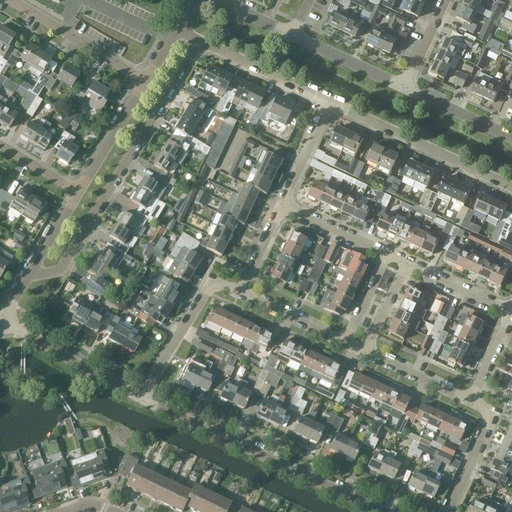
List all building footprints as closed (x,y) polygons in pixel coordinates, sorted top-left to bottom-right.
[(362,0),(355,0),(354,4),(365,9),(368,3),(362,0)] [(424,7),(409,0),(404,11),(418,18),(424,7)] [(482,0),(465,0),(462,6),(479,14),(488,18),(496,22),(502,9),(493,5),(490,13),(483,10),(479,8),(483,0),(482,0)] [(378,6),(369,24),(375,27),(381,14),(387,17),(389,11),(379,6),(379,7),(378,6)] [(479,14),(462,6),(456,19),(465,23),(462,29),(474,35),(477,27),(472,24),(477,13),(479,14)] [(510,35),(511,31),(511,30),(511,14),(507,12),(499,30),(510,35)] [(329,26),(345,33),(352,18),(349,17),(348,19),(335,13),(329,26)] [(388,31),(379,50),(391,55),(397,41),(390,38),(397,23),(404,26),(407,21),(395,15),(388,31)] [(352,18),(345,33),(356,39),(362,26),(354,22),(355,20),(352,18)] [(485,24),(494,28),(496,23),(496,22),(488,18),(485,24)] [(367,44),(379,50),(388,31),(378,26),(375,31),(374,31),(367,44)] [(0,74),(6,65),(7,63),(2,60),(10,48),(9,47),(15,36),(1,27),(0,28),(0,49),(1,50),(0,51),(0,74)] [(466,34),(464,38),(461,44),(472,48),(475,42),(477,39),(466,34)] [(478,39),(486,43),(488,39),(480,35),(478,39)] [(500,55),(503,50),(504,46),(496,42),(489,39),(485,50),(491,52),(500,56),(500,55)] [(442,50),(441,51),(455,58),(455,57),(461,59),(465,49),(460,47),(460,46),(447,40),(444,45),(442,45),(440,49),(442,50)] [(28,71),(29,69),(40,52),(41,51),(29,44),(22,55),(15,51),(7,63),(6,65),(13,69),(19,59),(27,64),(26,66),(25,65),(23,69),(27,72),(28,71)] [(482,70),(491,52),(485,50),(477,68),(482,70)] [(500,55),(511,60),(511,58),(511,54),(503,50),(500,55)] [(441,51),(436,62),(450,69),(455,58),(441,51)] [(52,60),(40,52),(29,69),(28,71),(39,77),(40,75),(43,75),(44,73),(46,75),(40,84),(37,82),(34,89),(30,86),(27,92),(36,97),(37,98),(43,87),(47,82),(52,73),(46,69),(52,60)] [(450,69),(436,62),(434,67),(432,67),(429,75),(437,78),(439,78),(444,80),(450,69)] [(464,69),(473,73),(475,67),(467,63),(464,69)] [(58,77),(56,80),(57,80),(71,89),(80,75),(65,66),(58,77)] [(206,86),(212,89),(220,72),(208,67),(200,83),(198,88),(203,91),(206,86)] [(218,92),(216,97),(221,99),(225,92),(232,78),(220,72),(212,89),(218,92)] [(454,85),(463,89),(468,77),(459,73),(454,85)] [(472,93),(483,98),(492,79),(481,74),(478,79),(472,93)] [(0,86),(2,88),(13,94),(15,92),(18,86),(3,77),(0,75),(0,86)] [(492,79),(483,98),(494,104),(501,90),(503,84),(492,79)] [(19,87),(24,90),(27,85),(22,81),(19,87)] [(53,86),(47,82),(43,87),(50,92),(53,86)] [(64,115),(66,116),(71,119),(84,97),(91,101),(87,107),(100,114),(106,103),(103,102),(109,93),(92,83),(87,92),(80,88),(64,115)] [(242,111),(243,109),(246,104),(253,88),(242,83),(232,104),(237,106),(236,109),(242,111)] [(26,99),(22,105),(23,106),(21,108),(27,112),(29,110),(28,110),(36,97),(27,92),(24,90),(19,87),(18,86),(15,92),(26,99)] [(243,109),(255,115),(265,94),(262,92),(263,90),(255,87),(254,89),(253,88),(246,104),(243,109)] [(208,98),(196,92),(193,98),(205,105),(208,98)] [(27,112),(26,114),(32,118),(43,101),(37,98),(36,97),(28,110),(29,110),(27,112)] [(8,103),(0,115),(0,123),(8,129),(20,110),(12,106),(15,100),(11,98),(8,103)] [(265,106),(259,119),(259,120),(268,124),(271,116),(286,122),(293,107),(276,99),(272,109),(265,106)] [(190,106),(183,118),(196,126),(203,116),(209,119),(213,112),(202,105),(194,100),(191,106),(190,106)] [(215,110),(221,114),(226,103),(220,100),(215,110)] [(232,106),(226,103),(221,114),(227,117),(232,106)] [(71,119),(66,116),(60,127),(65,130),(71,119)] [(225,117),(223,123),(234,128),(236,122),(225,117)] [(172,136),(173,137),(191,148),(196,141),(190,137),(196,126),(183,118),(175,130),(176,130),(172,136)] [(20,136),(32,144),(45,122),(40,119),(35,126),(29,123),(20,136)] [(71,125),(76,129),(79,124),(73,121),(71,125)] [(212,132),(217,134),(222,123),(217,121),(212,132)] [(46,133),(51,126),(45,122),(32,144),(37,147),(36,149),(42,152),(43,150),(44,151),(53,137),(46,133)] [(231,133),(234,128),(223,123),(220,128),(231,133)] [(231,133),(220,128),(218,134),(229,139),(231,133)] [(331,143),(343,149),(350,134),(338,128),(331,143)] [(64,132),(54,149),(59,152),(55,158),(67,165),(72,158),(72,159),(78,150),(71,146),(75,139),(64,132)] [(226,144),(229,139),(218,134),(215,139),(226,144)] [(350,134),(343,149),(356,155),(363,140),(350,134)] [(161,153),(161,154),(174,162),(181,152),(187,155),(191,148),(173,137),(170,143),(168,142),(164,148),(163,148),(161,151),(161,153)] [(223,149),(226,144),(215,139),(213,144),(223,149)] [(245,139),(238,155),(243,157),(247,148),(252,150),(255,144),(245,139)] [(191,148),(203,155),(207,148),(196,141),(191,148)] [(213,144),(211,147),(210,149),(221,155),(223,149),(213,144)] [(367,160),(379,166),(387,150),(375,145),(367,160)] [(218,160),(221,155),(210,149),(208,155),(218,160)] [(387,150),(379,166),(391,171),(399,156),(387,150)] [(263,153),(258,164),(276,173),(278,168),(280,169),(284,159),(272,154),(271,156),(263,153)] [(162,171),(158,177),(169,184),(174,186),(176,182),(172,180),(174,177),(168,173),(174,162),(161,154),(153,166),(162,171)] [(216,165),(218,160),(208,155),(205,160),(216,165)] [(238,155),(233,166),(238,168),(243,157),(238,155)] [(325,156),(322,162),(335,168),(337,162),(325,156)] [(347,174),(353,176),(360,162),(354,159),(347,174)] [(403,177),(415,183),(423,167),(418,165),(419,163),(410,159),(406,168),(407,169),(403,177)] [(216,165),(205,160),(203,165),(208,168),(213,170),(216,165)] [(360,162),(353,176),(358,179),(365,164),(360,162)] [(250,174),(256,177),(271,184),(273,179),(275,179),(277,175),(275,174),(276,173),(258,164),(255,170),(252,169),(250,174)] [(203,165),(197,177),(202,179),(208,168),(203,165)] [(238,168),(233,166),(228,177),(232,179),(238,168)] [(327,188),(332,176),(334,171),(323,166),(320,172),(326,175),(322,186),(315,183),(309,197),(320,203),(327,188)] [(423,167),(415,183),(427,188),(432,178),(433,179),(436,172),(429,168),(428,170),(423,167)] [(345,176),(334,171),(332,176),(343,181),(345,176)] [(357,182),(345,176),(343,181),(354,186),(357,182)] [(383,190),(389,193),(396,180),(390,176),(383,190)] [(159,202),(169,184),(158,177),(155,183),(146,178),(143,182),(142,181),(138,188),(139,189),(139,190),(159,202)] [(197,177),(192,188),(197,191),(202,179),(197,177)] [(256,177),(250,188),(259,192),(265,195),(268,190),(270,191),(272,186),(270,185),(271,184),(256,177)] [(432,193),(424,210),(426,211),(430,213),(438,198),(449,203),(451,200),(458,184),(446,178),(438,194),(438,196),(432,193)] [(396,180),(389,193),(396,196),(402,183),(396,180)] [(368,187),(357,182),(354,186),(366,191),(368,187)] [(458,184),(451,200),(452,200),(452,202),(456,204),(457,202),(464,206),(471,190),(458,184)] [(236,195),(239,196),(254,204),(259,192),(250,188),(244,185),(241,191),(238,190),(236,195)] [(7,209),(21,217),(32,198),(26,194),(27,192),(19,188),(16,194),(17,195),(15,199),(6,193),(0,202),(0,204),(1,205),(0,206),(0,210),(4,213),(5,212),(7,209)] [(192,188),(186,200),(191,202),(197,191),(192,188)] [(320,203),(331,208),(338,193),(327,188),(320,203)] [(140,207),(136,213),(148,220),(152,222),(154,224),(165,206),(159,202),(139,190),(136,194),(134,193),(130,200),(132,201),(131,202),(140,207)] [(426,190),(418,207),(424,210),(432,193),(426,190)] [(199,192),(194,203),(202,206),(207,196),(199,192)] [(360,203),(353,218),(364,223),(369,215),(375,217),(381,205),(386,195),(379,192),(376,200),(373,201),(365,197),(361,204),(360,203)] [(331,208),(342,213),(349,198),(338,193),(331,208)] [(488,198),(489,196),(483,193),(482,195),(475,211),(487,217),(495,201),(488,198)] [(353,218),(360,203),(363,197),(357,194),(354,201),(349,198),(342,213),(353,218)] [(392,198),(386,195),(381,205),(387,208),(392,198)] [(239,196),(233,208),(248,215),(254,204),(239,196)] [(33,224),(36,219),(39,214),(41,215),(47,204),(39,199),(38,201),(32,198),(21,217),(33,224)] [(186,200),(181,212),(186,214),(191,202),(186,200)] [(490,241),(497,244),(503,230),(503,229),(506,223),(501,221),(507,207),(495,201),(487,217),(500,222),(499,224),(498,224),(490,241)] [(403,203),(401,207),(412,212),(413,210),(414,208),(403,203)] [(414,208),(413,210),(424,215),(426,211),(424,210),(418,207),(415,206),(414,208)] [(454,224),(461,227),(469,210),(462,207),(454,224)] [(233,208),(228,219),(237,223),(243,226),(245,221),(247,222),(250,217),(248,216),(248,215),(233,208)] [(469,210),(461,227),(467,230),(470,223),(475,213),(469,210)] [(426,211),(424,215),(435,221),(436,218),(437,216),(430,213),(426,211)] [(186,214),(181,212),(176,222),(181,224),(186,214)] [(122,214),(118,220),(120,221),(117,226),(134,236),(135,236),(141,226),(143,227),(146,222),(148,220),(136,213),(133,219),(124,214),(123,215),(122,214)] [(377,229),(388,235),(395,220),(384,215),(377,229)] [(222,216),(216,228),(231,235),(237,223),(228,219),(222,216)] [(435,221),(434,224),(445,229),(447,224),(436,218),(435,221)] [(388,235),(400,240),(406,225),(395,220),(388,235)] [(174,225),(169,223),(165,230),(171,233),(174,225)] [(411,245),(418,230),(420,225),(415,223),(413,228),(406,225),(400,240),(411,245)] [(445,229),(442,235),(449,237),(453,227),(454,227),(447,224),(445,229)] [(118,243),(115,249),(126,255),(130,248),(127,246),(134,236),(117,226),(116,227),(115,226),(111,232),(113,233),(110,238),(118,243)] [(161,236),(164,231),(158,227),(155,232),(161,236)] [(453,227),(449,237),(455,240),(460,230),(454,227),(453,227)] [(216,228),(211,239),(226,246),(231,235),(216,228)] [(422,250),(428,235),(431,230),(426,228),(423,233),(418,230),(411,245),(422,250)] [(9,235),(22,243),(26,237),(13,229),(9,235)] [(503,230),(497,244),(511,251),(511,244),(506,241),(510,232),(503,229),(503,230)] [(287,245),(301,251),(306,254),(308,249),(303,247),(307,240),(301,238),(302,236),(291,231),(287,240),(289,241),(287,245)] [(183,234),(180,239),(197,249),(200,244),(183,234)] [(433,255),(440,241),(428,235),(422,250),(433,255)] [(470,240),(480,244),(482,240),(472,235),(470,240)] [(181,250),(175,260),(194,272),(202,260),(193,255),(197,249),(180,239),(176,246),(181,250)] [(226,246),(211,239),(208,245),(203,242),(201,247),(206,249),(206,250),(221,257),(226,246)] [(480,244),(491,249),(493,245),(482,240),(480,244)] [(98,256),(95,261),(109,270),(115,259),(121,263),(126,255),(115,249),(108,245),(107,244),(104,250),(102,249),(102,251),(100,250),(96,255),(98,256)] [(333,260),(339,248),(332,244),(324,262),(328,264),(331,259),(333,260)] [(444,260),(443,262),(444,262),(450,265),(451,265),(452,264),(456,266),(463,252),(466,246),(461,244),(459,250),(452,246),(449,252),(448,252),(444,260)] [(24,245),(20,252),(24,255),(28,248),(24,245)] [(281,256),(300,265),(301,265),(304,260),(298,257),(301,251),(287,245),(286,245),(284,245),(282,250),(284,251),(281,256)] [(491,249),(502,255),(504,250),(493,245),(491,249)] [(314,257),(317,259),(320,260),(325,249),(319,246),(314,257)] [(0,278),(12,258),(1,252),(2,251),(0,249),(0,278)] [(511,253),(504,250),(502,255),(501,257),(511,261),(511,253)] [(348,252),(340,269),(346,272),(361,279),(362,279),(365,273),(364,273),(366,268),(362,266),(365,260),(346,251),(346,252),(348,252)] [(456,266),(467,271),(474,257),(463,252),(456,266)] [(478,277),(485,262),(487,257),(483,255),(481,260),(474,257),(467,271),(478,277)] [(281,256),(276,267),(291,274),(295,276),(300,265),(281,256)] [(312,270),(317,272),(322,261),(320,260),(317,259),(312,270)] [(175,260),(164,278),(175,285),(178,279),(187,284),(194,272),(175,260)] [(85,280),(93,285),(104,291),(108,284),(102,280),(109,270),(95,261),(94,263),(93,262),(89,268),(91,269),(85,280)] [(322,261),(317,272),(321,274),(326,263),(324,262),(322,261)] [(478,277),(490,282),(496,267),(485,262),(478,277)] [(496,267),(490,282),(501,287),(510,268),(505,265),(502,270),(496,267)] [(291,274),(276,267),(276,268),(274,267),(272,272),(273,273),(271,278),(286,285),(291,274)] [(336,281),(337,281),(355,290),(361,279),(346,272),(340,269),(336,268),(333,273),(338,275),(336,281)] [(307,281),(310,282),(312,283),(317,272),(312,270),(307,281)] [(312,283),(313,284),(316,285),(321,274),(317,272),(312,283)] [(175,285),(164,278),(162,277),(157,284),(161,286),(155,298),(159,300),(172,308),(173,308),(174,308),(175,308),(178,304),(177,303),(176,302),(180,296),(177,294),(180,288),(175,285)] [(84,279),(80,286),(86,290),(90,290),(102,297),(105,292),(104,291),(93,285),(85,280),(84,279)] [(310,282),(307,281),(304,279),(298,291),(304,294),(310,282)] [(339,288),(336,294),(350,301),(355,290),(337,281),(334,287),(339,288)] [(318,286),(316,285),(313,284),(308,295),(313,297),(318,286)] [(410,288),(405,300),(420,306),(423,308),(426,303),(422,301),(425,295),(410,288)] [(319,307),(339,317),(341,311),(345,313),(350,301),(336,294),(327,290),(319,307)] [(169,314),(172,308),(159,300),(155,298),(152,296),(150,299),(151,302),(155,305),(153,310),(146,306),(141,314),(155,323),(159,317),(165,320),(166,319),(167,319),(168,319),(171,315),(170,314),(169,314)] [(122,302),(128,306),(131,300),(125,297),(122,302)] [(55,299),(52,305),(57,308),(60,302),(55,299)] [(78,326),(79,324),(84,327),(92,313),(94,308),(77,299),(69,313),(73,315),(69,321),(78,326)] [(405,300),(400,311),(414,318),(420,306),(405,300)] [(437,315),(439,316),(442,317),(447,306),(443,304),(437,315)] [(445,319),(448,320),(450,321),(455,310),(451,308),(445,319)] [(206,322),(221,329),(228,315),(217,309),(213,318),(209,317),(206,322)] [(400,311),(394,322),(409,329),(413,330),(418,319),(414,318),(400,311)] [(472,311),(464,328),(479,334),(484,323),(475,319),(478,314),(472,311)] [(101,325),(107,328),(114,317),(106,313),(103,319),(92,313),(84,327),(97,334),(101,325)] [(155,323),(141,314),(140,314),(137,319),(152,328),(155,323)] [(221,329),(232,335),(239,320),(228,315),(221,329)] [(434,327),(438,329),(444,318),(442,317),(439,316),(434,327)] [(109,340),(121,347),(129,333),(132,327),(121,321),(114,317),(107,328),(114,332),(109,340)] [(444,318),(438,329),(443,331),(448,320),(445,319),(444,318)] [(232,335),(243,340),(250,325),(239,320),(232,335)] [(409,329),(394,322),(389,333),(404,340),(409,329)] [(243,340),(254,345),(261,330),(250,325),(243,340)] [(431,339),(433,340),(438,329),(434,327),(429,338),(431,339)] [(464,328),(459,339),(474,346),(479,334),(464,328)] [(433,340),(435,341),(438,342),(443,331),(438,329),(433,340)] [(261,330),(254,345),(266,350),(273,336),(261,330)] [(129,333),(121,347),(133,354),(141,340),(129,333)] [(202,340),(214,345),(216,341),(205,335),(202,340)] [(426,351),(431,339),(429,338),(427,337),(422,348),(426,351)] [(459,339),(454,350),(468,357),(474,346),(459,339)] [(214,345),(225,350),(227,346),(216,341),(214,345)] [(287,366),(289,361),(296,346),(284,341),(275,360),(287,366)] [(438,342),(435,341),(430,352),(437,356),(442,344),(438,342)] [(201,342),(198,349),(210,355),(213,348),(201,342)] [(236,356),(237,353),(238,351),(227,346),(225,350),(236,356)] [(289,361),(300,366),(307,352),(296,346),(289,361)] [(468,357),(454,350),(446,346),(444,352),(451,355),(449,361),(463,368),(468,357)] [(300,366),(310,371),(317,356),(307,352),(300,366)] [(235,358),(236,359),(246,363),(248,358),(237,353),(236,356),(235,358)] [(214,378),(221,381),(228,366),(232,357),(226,354),(222,361),(214,378)] [(310,371),(321,376),(328,362),(317,356),(310,371)] [(232,368),(236,359),(235,358),(232,357),(228,366),(221,381),(227,384),(233,369),(232,368)] [(248,358),(246,363),(257,368),(259,364),(248,358)] [(257,368),(262,371),(264,371),(268,362),(262,359),(259,364),(257,368)] [(340,367),(328,362),(321,376),(320,379),(325,382),(332,384),(331,387),(337,390),(344,375),(338,372),(340,367)] [(207,393),(214,378),(207,375),(212,365),(206,363),(204,368),(195,387),(207,393)] [(183,381),(195,387),(204,368),(199,365),(197,370),(190,366),(183,381)] [(282,375),(271,369),(269,374),(280,379),(282,375)] [(265,383),(269,374),(264,371),(262,371),(258,380),(265,383)] [(258,396),(265,399),(271,387),(275,389),(280,379),(269,374),(265,383),(258,396)] [(347,388),(359,394),(365,379),(354,374),(347,388)] [(282,375),(280,379),(291,384),(292,382),(293,380),(282,375)] [(293,380),(292,382),(302,387),(305,382),(295,378),(293,380)] [(359,394),(370,399),(377,385),(365,379),(359,394)] [(220,399),(232,404),(242,382),(238,380),(234,387),(227,384),(220,399)] [(258,380),(252,393),(258,396),(265,383),(258,380)] [(242,382),(232,404),(244,410),(251,395),(244,392),(248,385),(242,382)] [(305,382),(302,387),(314,392),(316,388),(305,382)] [(376,402),(381,404),(388,390),(377,385),(370,399),(368,403),(374,406),(376,402)] [(316,388),(314,392),(326,398),(328,393),(316,388)] [(381,404),(392,409),(399,395),(388,390),(381,404)] [(340,405),(342,400),(345,393),(340,391),(334,402),(340,405)] [(400,435),(406,423),(413,408),(408,405),(410,400),(399,395),(392,409),(402,414),(394,432),(400,435)] [(268,422),(275,407),(279,399),(273,397),(270,404),(263,401),(256,416),(258,417),(257,419),(261,420),(262,419),(268,422)] [(288,411),(295,414),(301,401),(294,398),(288,411)] [(279,399),(275,407),(268,422),(274,424),(274,426),(278,428),(279,427),(280,427),(287,412),(280,409),(284,402),(279,399)] [(340,405),(351,410),(353,405),(342,400),(340,405)] [(301,401),(295,414),(301,417),(307,404),(301,401)] [(351,410),(363,415),(365,411),(353,405),(351,410)] [(415,420),(426,425),(433,411),(422,406),(419,411),(413,408),(406,423),(413,426),(415,420)] [(373,420),(375,418),(375,416),(365,411),(363,415),(373,420)] [(426,425),(437,431),(444,416),(433,411),(426,425)] [(305,439),(312,424),(316,415),(311,412),(307,421),(300,418),(293,433),(305,439)] [(325,427),(331,430),(337,418),(330,415),(325,427)] [(437,431),(448,436),(455,421),(444,416),(437,431)] [(337,418),(331,430),(338,433),(343,421),(337,418)] [(375,418),(373,420),(372,422),(378,425),(384,428),(386,423),(375,418)] [(459,423),(455,421),(448,436),(460,441),(467,425),(460,421),(459,423)] [(312,424),(305,439),(317,444),(324,430),(312,424)] [(378,425),(373,435),(368,447),(374,450),(384,428),(378,425)] [(362,444),(368,447),(373,435),(367,432),(362,444)] [(408,433),(406,438),(413,441),(418,443),(420,439),(408,433)] [(329,450),(341,456),(348,441),(336,435),(329,450)] [(348,441),(341,456),(354,462),(361,447),(353,443),(355,439),(351,437),(348,441)] [(511,439),(507,437),(502,448),(511,453),(511,439)] [(420,439),(418,443),(419,444),(424,446),(429,449),(430,446),(431,444),(420,439)] [(413,441),(407,453),(413,456),(419,444),(418,443),(413,441)] [(431,444),(430,446),(441,452),(443,447),(432,442),(431,444)] [(419,444),(413,456),(419,459),(424,446),(419,444)] [(441,452),(452,457),(456,450),(444,444),(443,447),(441,452)] [(511,453),(502,448),(497,459),(511,466),(511,453)] [(429,449),(426,454),(436,459),(439,453),(429,449)] [(90,455),(83,458),(92,484),(105,479),(103,473),(109,471),(102,451),(96,453),(97,457),(91,459),(90,455)] [(368,468),(380,474),(390,454),(385,451),(382,457),(375,454),(368,468)] [(391,452),(390,454),(380,474),(393,480),(400,466),(393,462),(397,455),(391,452)] [(436,460),(429,473),(420,493),(433,499),(443,477),(436,474),(441,463),(448,466),(452,459),(439,453),(436,459),(436,460)] [(118,476),(128,481),(135,466),(138,460),(128,455),(118,476)] [(92,484),(83,458),(70,462),(74,475),(69,477),(73,490),(92,484)] [(494,472),(490,479),(499,483),(504,486),(511,489),(511,476),(507,474),(511,466),(497,459),(496,460),(494,460),(493,463),(494,465),(491,470),(494,472)] [(51,465),(44,467),(53,493),(66,488),(62,475),(67,473),(63,461),(57,463),(58,466),(52,468),(51,465)] [(126,486),(135,491),(145,471),(135,466),(128,481),(126,486)] [(30,487),(31,491),(34,500),(53,493),(44,467),(31,472),(35,485),(30,487)] [(135,491),(144,495),(154,475),(145,471),(135,491)] [(408,487),(420,493),(429,473),(424,471),(422,476),(414,472),(408,487)] [(144,495),(153,500),(163,479),(154,475),(144,495)] [(499,483),(490,479),(486,477),(483,484),(495,490),(496,489),(499,483)] [(16,485),(14,482),(7,484),(16,510),(30,505),(25,493),(31,491),(30,487),(26,478),(20,480),(21,483),(16,485)] [(153,500),(162,504),(172,484),(163,479),(153,500)] [(0,511),(10,511),(16,510),(7,484),(0,486),(0,511)] [(162,504),(171,508),(181,488),(172,484),(162,504)] [(185,507),(194,511),(204,491),(193,486),(190,492),(184,506),(185,507)] [(178,511),(182,511),(185,507),(184,506),(190,492),(181,488),(171,508),(178,511)] [(194,511),(195,511),(204,511),(213,495),(204,491),(194,511)] [(204,511),(215,511),(222,500),(213,495),(204,511)] [(485,511),(490,501),(485,499),(482,504),(475,501),(471,508),(470,508),(467,511),(485,511)] [(215,511),(227,511),(231,504),(222,500),(215,511)] [(496,504),(490,501),(485,511),(498,511),(493,509),(496,504)] [(232,502),(231,504),(227,511),(239,511),(241,509),(242,507),(232,502)]
